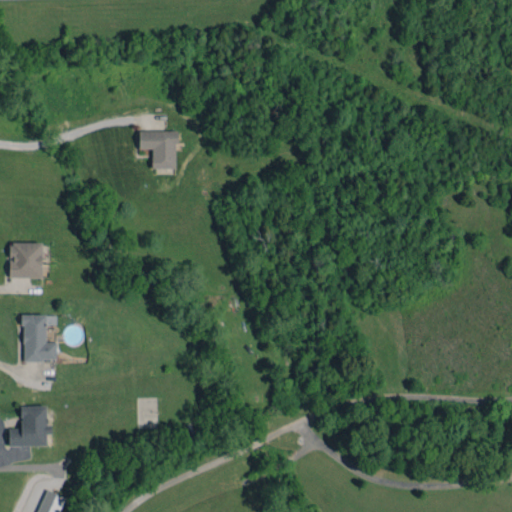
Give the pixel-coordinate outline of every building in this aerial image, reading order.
[(176,130),(138,130),(138,148),(151,148),(151,167),(176,167),(176,130)] [(41,242),(9,242),(9,277),(41,277),(41,242)] [(22,359),(56,359),(56,341),(45,341),(45,324),(56,324),(56,314),(22,314),(22,359)] [(46,405),(20,405),(20,427),(8,427),(8,445),(46,445),(46,434),(50,433),(50,424),(46,424),(46,405)] [(58,511),(64,496),(44,489),(37,511),(58,511)]
